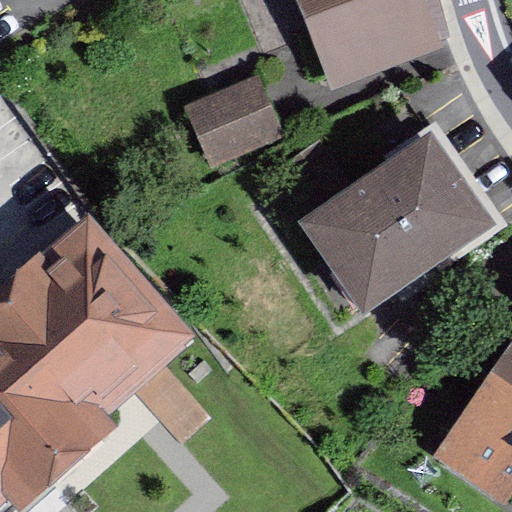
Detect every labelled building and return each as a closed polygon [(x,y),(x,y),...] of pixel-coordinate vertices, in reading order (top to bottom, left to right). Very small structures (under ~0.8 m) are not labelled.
[(277,0),(323,103),(437,53),(413,0),(277,0)] [(207,178),(281,141),(251,79),(176,116),(207,178)] [(0,283),(79,213),(0,99),(0,283)] [(319,143),(274,174),(310,226),(279,248),(344,341),(479,248),(415,154),(355,195),(319,143)] [(0,511),(17,511),(110,431),(100,420),(191,340),(79,213),(0,283),(0,511)] [(508,511),(511,511),(511,343),(426,470),(487,511),(498,511),(502,508),(508,511)]
